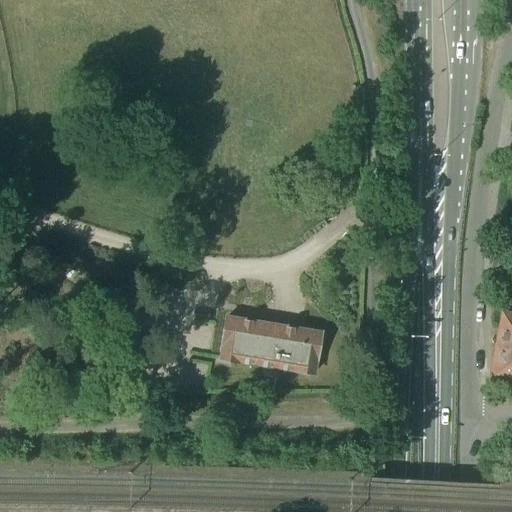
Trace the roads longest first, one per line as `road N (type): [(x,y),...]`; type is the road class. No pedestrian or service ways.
road 1 (primary): [(442,511),(463,0)]
road 2 (unclassified): [(352,0),(371,80),(374,393),(358,414),(313,419)]
road 3 (unknown): [(372,143),(327,227),(249,258),(167,256),(0,204)]
road 4 (motorway): [(426,119),(400,511)]
road 5 (primary): [(426,119),(432,383),(425,511)]
road 6 (unclassified): [(469,417),(473,251),(489,140)]
